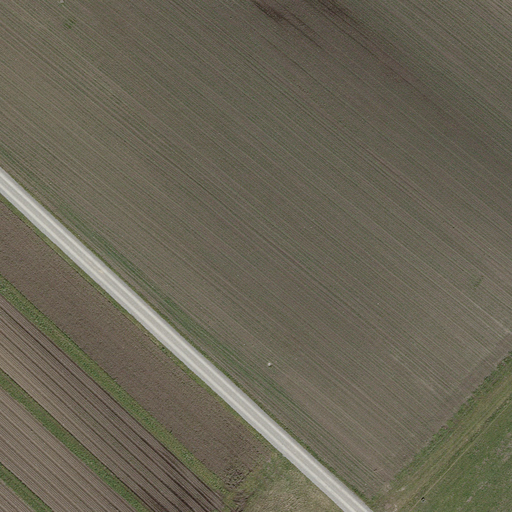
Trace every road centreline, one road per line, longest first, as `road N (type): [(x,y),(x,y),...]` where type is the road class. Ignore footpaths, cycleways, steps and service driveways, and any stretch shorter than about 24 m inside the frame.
road 1 (track): [(0,179),(356,511)]
road 2 (track): [(391,511),(511,386)]
